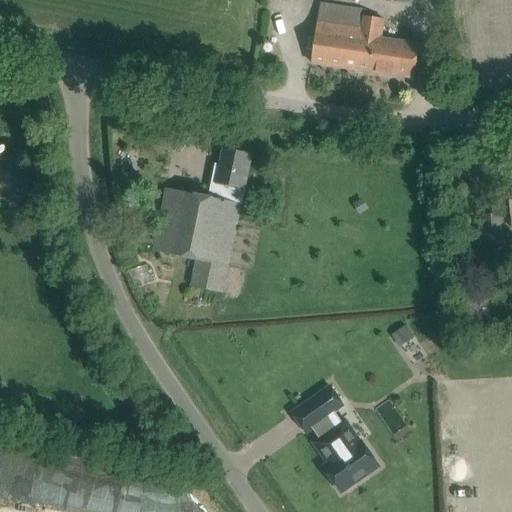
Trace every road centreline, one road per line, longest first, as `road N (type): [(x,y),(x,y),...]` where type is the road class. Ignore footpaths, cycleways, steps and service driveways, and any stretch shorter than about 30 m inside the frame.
road 1 (unclassified): [(257,511),(131,327),(105,270),(81,170),(85,66)]
road 2 (unclassified): [(511,112),(361,116),(85,66)]
